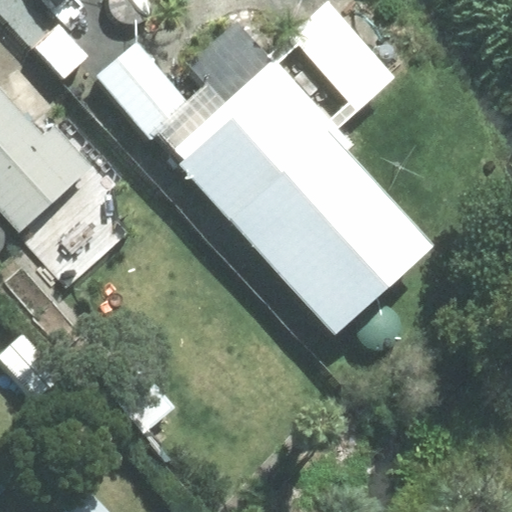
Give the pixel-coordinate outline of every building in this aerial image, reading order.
[(133,58),(96,88),(150,153),(170,137),(191,162),(208,149),(133,58)] [(0,229),(17,248),(86,184),(47,140),(33,154),(0,117),(0,229)] [(91,347),(69,364),(83,381),(104,363),(91,347)] [(0,366),(0,375),(34,412),(58,391),(20,349),(0,366)] [(144,443),(178,407),(151,380),(117,416),(144,443)]
